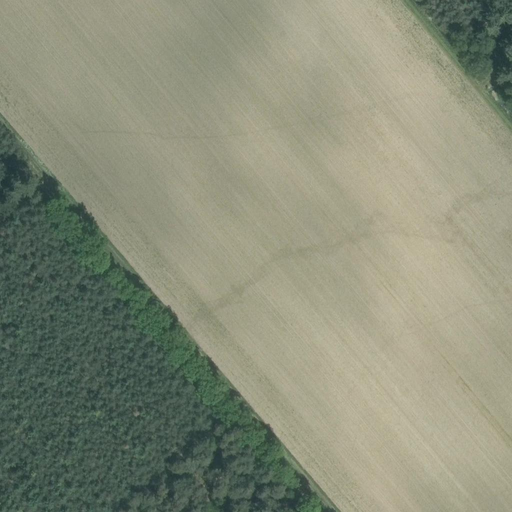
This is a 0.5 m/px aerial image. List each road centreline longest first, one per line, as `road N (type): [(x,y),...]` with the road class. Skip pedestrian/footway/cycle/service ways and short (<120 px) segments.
road 1 (track): [(310,511),(25,176)]
road 2 (track): [(404,0),(511,132)]
